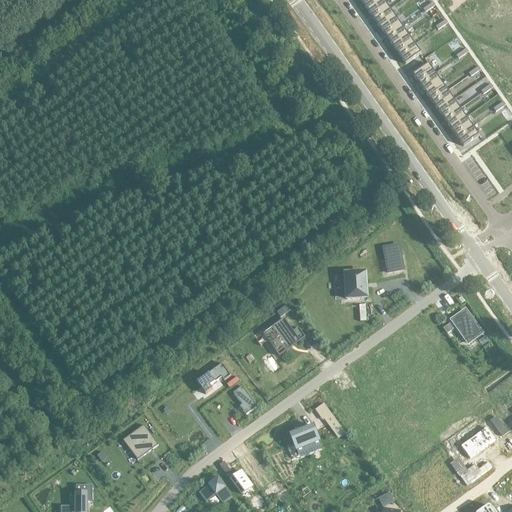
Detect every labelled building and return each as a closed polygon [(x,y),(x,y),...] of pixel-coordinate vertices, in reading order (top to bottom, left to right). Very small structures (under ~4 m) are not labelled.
[(365,0),(362,3),(368,12),(384,1),(382,0),(365,0)] [(368,12),(374,21),(390,10),(384,1),(368,12)] [(374,21),(381,29),(396,18),(390,10),(374,21)] [(381,29),(387,38),(402,27),(396,18),(381,29)] [(387,38),(393,47),(408,36),(402,27),(387,38)] [(393,47),(399,56),(415,45),(408,36),(393,47)] [(399,56),(406,65),(421,54),(415,45),(399,56)] [(413,76),(420,85),(435,74),(429,65),(413,76)] [(420,85),(426,94),(441,83),(435,74),(420,85)] [(426,94),(432,103),(448,92),(441,83),(426,94)] [(432,103),(438,111),(454,100),(448,92),(432,103)] [(438,111),(445,120),(460,109),(454,100),(438,111)] [(445,120),(451,129),(466,118),(460,109),(445,120)] [(451,129),(457,138),(472,127),(466,118),(451,129)] [(457,138),(463,147),(479,136),(472,127),(457,138)] [(384,249),(388,273),(408,269),(404,245),(384,249)] [(345,275),(347,300),(352,300),(353,300),(357,299),(357,300),(358,300),(357,299),(362,299),(367,299),(366,273),(361,274),(361,273),(360,273),(360,274),(356,274),(356,273),(355,273),(355,274),(351,274),(350,274),(345,275)] [(420,290),(432,283),(429,277),(417,284),(420,290)] [(465,311),(452,321),(468,344),(482,334),(465,311)] [(269,343),(271,341),(279,352),(284,349),(286,352),(291,348),(289,345),(298,339),(284,319),(263,335),(269,343)] [(444,329),(447,334),(453,330),(449,325),(444,329)] [(435,343),(420,354),(437,377),(451,366),(435,343)] [(410,361),(396,372),(412,394),(427,384),(410,361)] [(222,364),(197,383),(206,395),(213,390),(210,387),(222,378),(224,381),(231,376),(222,364)] [(362,377),(358,380),(363,387),(367,386),(369,395),(383,392),(385,397),(390,396),(392,398),(397,396),(398,394),(383,373),(372,381),(371,382),(368,383),(367,379),(362,377)] [(237,380),(228,386),(231,390),(240,384),(237,380)] [(242,387),(233,394),(242,405),(240,407),(246,416),(257,408),(242,387)] [(334,388),(333,398),(352,401),(354,391),(334,388)] [(331,414),(324,420),(338,439),(346,434),(331,414)] [(351,415),(346,419),(351,426),(356,422),(351,415)] [(129,449),(138,461),(158,446),(144,426),(129,437),(134,444),(129,449)] [(313,427),(290,436),(297,452),(320,442),(313,427)] [(487,428),(461,447),(470,460),(496,441),(487,428)] [(102,453),(97,456),(102,463),(107,459),(102,453)] [(252,454),(243,461),(265,491),(274,484),(252,454)] [(476,467),(474,474),(481,475),(482,468),(476,467)] [(242,474),(232,481),(241,493),(251,486),(242,474)] [(199,493),(206,503),(216,496),(223,505),(233,498),(215,475),(209,480),(212,484),(199,493)] [(92,502),(92,491),(76,491),(76,507),(61,507),(61,511),(86,511),(87,502),(92,502)] [(389,494),(378,499),(382,508),(394,502),(389,494)]
